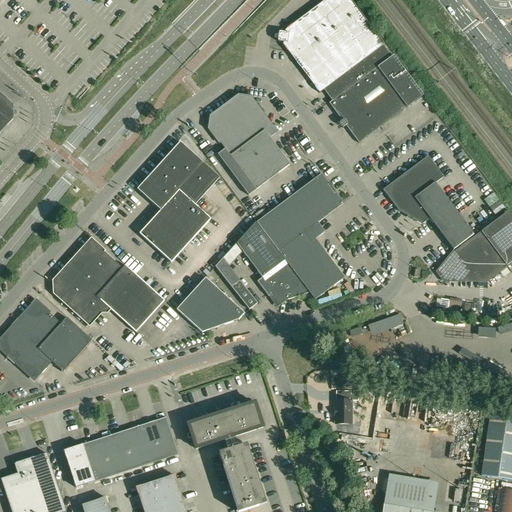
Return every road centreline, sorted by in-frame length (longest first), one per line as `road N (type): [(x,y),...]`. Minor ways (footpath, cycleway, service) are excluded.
road 1 (unclassified): [(0,309),(176,115),(221,80),(255,71),(278,80),(396,235),(402,255),(386,294),(267,333)]
road 2 (tertiary): [(0,262),(125,114),(236,0)]
road 3 (unclassified): [(0,423),(267,333)]
road 4 (unclassified): [(325,511),(267,333)]
road 5 (tertiary): [(113,98),(0,230)]
road 6 (tertiary): [(208,0),(113,98)]
